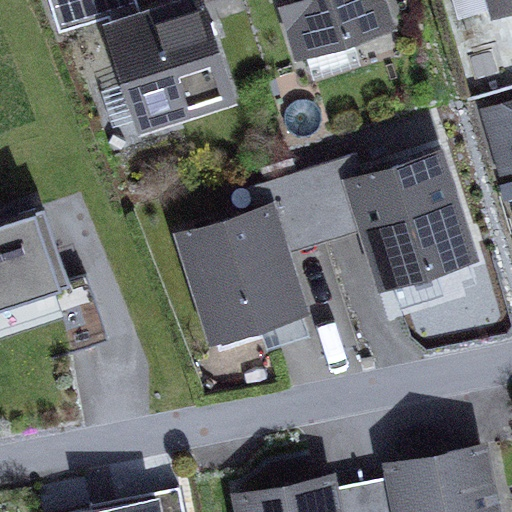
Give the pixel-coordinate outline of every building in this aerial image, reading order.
[(56,0),(66,29),(138,6),(135,0),(56,0)] [(143,122),(229,95),(198,0),(196,0),(112,27),(130,81),(142,118),(143,122)] [(412,15),(406,0),(285,0),(302,50),(305,49),(351,34),(387,23),(412,15)] [(464,0),(468,12),(497,4),(495,0),(464,0)] [(305,49),(314,77),(361,62),(351,34),(305,49)] [(113,127),(142,118),(130,81),(101,90),(113,127)] [(511,105),(488,112),(505,173),(511,170),(511,105)] [(357,154),(303,171),(321,227),(363,214),(368,228),(384,281),(392,279),(468,255),(470,254),(438,154),(364,177),(357,154)] [(363,214),(321,227),(303,171),(274,180),(282,204),(269,208),(284,255),(368,228),(363,214)] [(269,208),(282,204),(274,180),(250,187),(258,211),(184,235),(220,349),(263,336),(258,321),(301,308),(284,255),(269,208)] [(87,275),(70,281),(45,206),(0,220),(0,308),(32,298),(41,324),(53,360),(109,341),(87,275)] [(392,279),(401,307),(477,283),(468,255),(392,279)] [(0,334),(1,337),(41,324),(32,298),(0,308),(0,334)] [(267,349),(310,336),(301,308),(258,321),(263,336),(267,349)] [(403,442),(407,462),(446,454),(442,434),(403,442)] [(394,476),(363,482),(368,511),(493,511),(480,447),(446,454),(407,462),(392,464),(394,476)] [(272,468),(275,488),(315,480),(311,461),(272,468)] [(368,511),(363,482),(331,488),(329,477),(315,480),(275,488),(240,495),(243,511),(368,511)] [(180,487),(90,505),(91,509),(156,496),(159,506),(183,501),(180,487)] [(184,511),(183,501),(159,506),(156,496),(91,509),(78,511),(184,511)]
